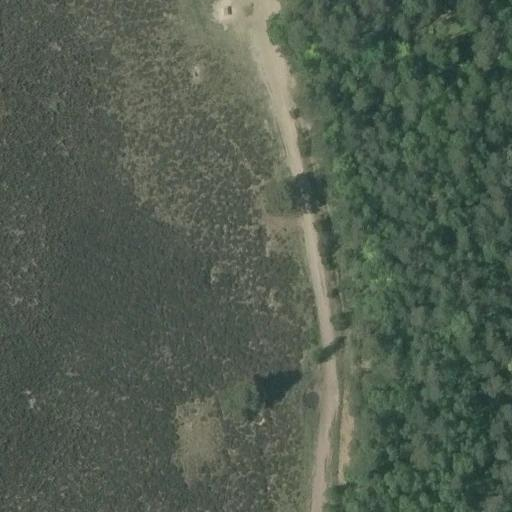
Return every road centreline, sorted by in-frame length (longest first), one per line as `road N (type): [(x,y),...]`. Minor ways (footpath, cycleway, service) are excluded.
road 1 (track): [(319,511),(326,361),(308,225),(268,49),(270,0)]
road 2 (track): [(268,49),(287,79),(317,173),(340,287),(342,511)]
